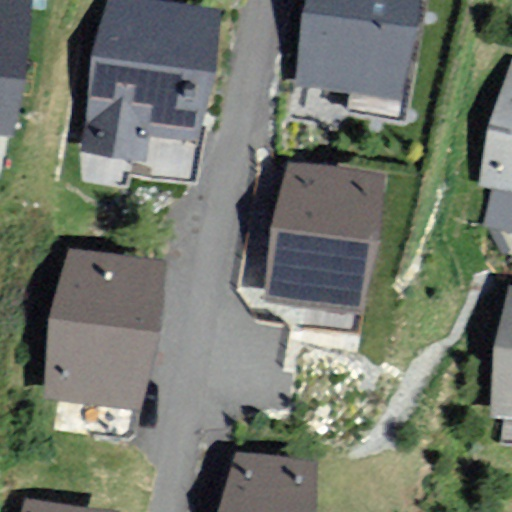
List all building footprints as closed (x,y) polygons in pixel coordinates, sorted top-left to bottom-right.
[(27,0),(0,0),(0,123),(11,125),(27,0)] [(214,17),(118,0),(113,0),(87,151),(145,161),(151,127),(193,134),(214,17)] [(316,0),(306,75),(396,89),(407,0),(316,0)] [(511,78),(487,177),(511,183),(511,78)] [(379,179),(296,165),(274,293),(358,307),(379,179)] [(161,273),(78,258),(54,391),(137,406),(161,273)] [(511,309),(500,405),(511,406),(511,309)] [(305,511),(310,465),(236,458),(231,511),(305,511)]
